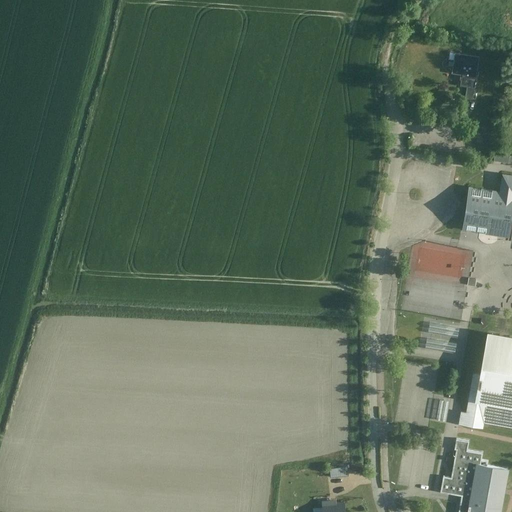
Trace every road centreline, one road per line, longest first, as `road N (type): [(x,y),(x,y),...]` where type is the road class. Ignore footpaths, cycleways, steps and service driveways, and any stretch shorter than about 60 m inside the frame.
road 1 (residential): [(397,162),(375,349),(379,468),(389,511)]
road 2 (track): [(411,0),(389,55),(397,162)]
